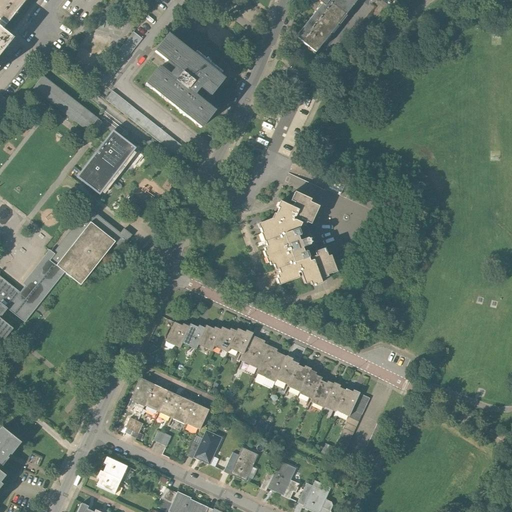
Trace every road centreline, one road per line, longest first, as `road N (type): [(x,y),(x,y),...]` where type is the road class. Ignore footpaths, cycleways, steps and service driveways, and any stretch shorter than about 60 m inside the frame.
road 1 (residential): [(284,0),(164,273)]
road 2 (residential): [(164,273),(402,386)]
road 3 (residential): [(90,434),(261,511)]
road 4 (residential): [(164,273),(90,434)]
